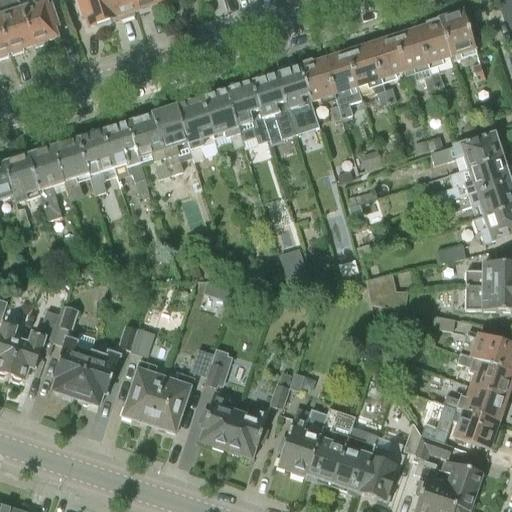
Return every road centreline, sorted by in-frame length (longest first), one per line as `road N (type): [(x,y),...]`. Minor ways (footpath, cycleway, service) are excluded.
road 1 (tertiary): [(0,119),(368,0)]
road 2 (residential): [(199,511),(0,445)]
